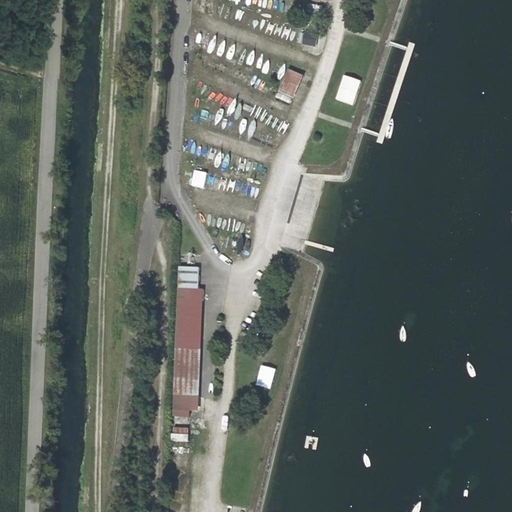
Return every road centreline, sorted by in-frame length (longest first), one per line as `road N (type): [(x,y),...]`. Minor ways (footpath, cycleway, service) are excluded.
road 1 (track): [(155,511),(163,292),(144,173),(157,0)]
road 2 (tertiary): [(61,0),(34,511)]
road 3 (track): [(121,0),(102,314)]
road 4 (track): [(99,511),(102,314)]
